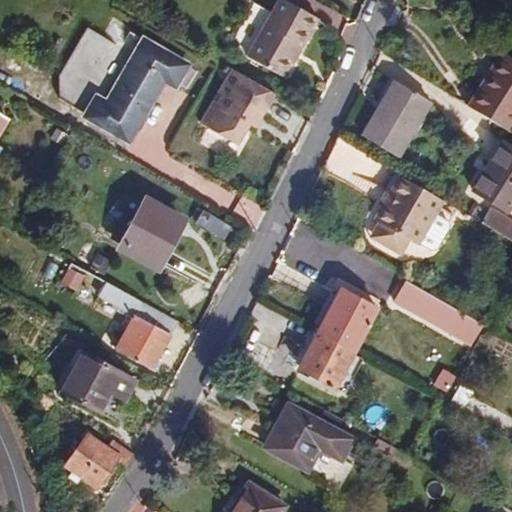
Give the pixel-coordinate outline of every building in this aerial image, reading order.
[(298,46),(302,48),(317,19),(283,0),(277,0),(246,57),(281,77),(298,46)] [(84,117),(128,142),(163,81),(174,88),(186,66),(142,41),(107,101),(96,95),(84,117)] [(298,46),(281,77),(284,79),(302,48),(298,46)] [(511,60),(501,53),(467,107),(507,132),(511,123),(511,60)] [(273,95),(230,70),(199,123),(237,146),(250,124),(254,117),(259,120),(273,95)] [(393,81),(361,135),(397,157),(430,103),(393,81)] [(0,132),(10,116),(0,110),(0,132)] [(255,127),(259,120),(254,117),(250,124),(255,127)] [(511,202),(511,147),(502,142),(471,191),(506,212),(511,202)] [(401,256),(409,241),(419,246),(444,203),(399,177),(388,196),(391,197),(385,207),(382,205),(373,220),(378,223),(385,227),(376,242),(401,256)] [(391,197),(388,196),(382,205),(385,207),(391,197)] [(147,204),(124,247),(157,265),(181,221),(147,204)] [(511,241),(511,221),(490,208),(481,223),(511,241)] [(376,242),(385,227),(378,223),(369,238),(376,242)] [(317,333),(342,287),(335,283),(310,329),(317,333)] [(152,371),(178,324),(106,284),(99,296),(134,316),(116,351),(152,371)] [(474,343),(480,333),(433,306),(401,286),(393,301),(443,330),(444,326),(474,343)] [(317,333),(354,353),(379,307),(342,287),(317,333)] [(485,326),(485,325),(437,297),(433,306),(480,333),(485,326)] [(317,333),(298,367),(335,388),(342,392),(354,370),(347,366),(354,353),(317,333)] [(74,366),(61,389),(101,410),(110,394),(125,402),(136,380),(77,348),(68,363),(74,366)] [(353,439),(288,405),(265,447),(308,470),(320,448),(342,460),(353,439)] [(75,474),(96,489),(115,462),(125,470),(134,457),(111,443),(108,448),(87,434),(65,466),(70,470),(67,475),(72,478),(75,474)] [(405,466),(410,458),(377,439),(372,448),(405,466)] [(282,511),(287,506),(248,482),(228,511),(282,511)]
